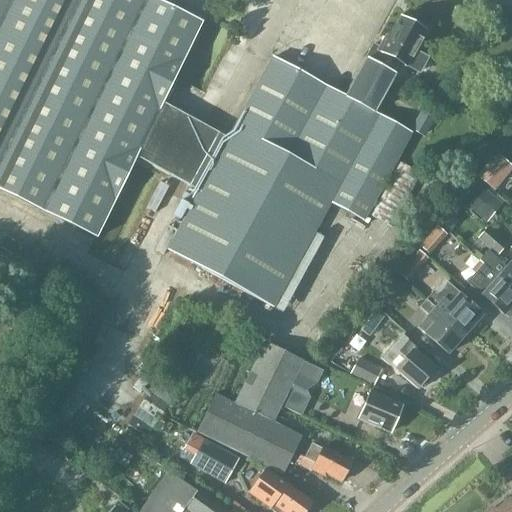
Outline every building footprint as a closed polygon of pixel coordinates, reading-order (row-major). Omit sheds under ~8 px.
[(164,251),(269,308),(326,202),(365,223),(412,135),(374,114),(371,112),(390,77),(388,76),(396,61),(402,65),(420,74),(429,57),(411,47),(419,32),(396,20),(391,29),(389,28),(383,39),(381,38),(375,50),(370,47),(343,97),(269,57),(226,136),(164,102),(202,23),(154,0),(0,0),(0,192),(97,239),(136,159),(196,192),(164,251)] [(422,113),(412,131),(423,137),(433,120),(422,113)] [(511,171),(494,157),(476,178),(494,193),(511,172),(511,171)] [(398,162),(369,215),(395,229),(424,176),(398,162)] [(156,180),(146,208),(156,212),(166,184),(156,180)] [(476,185),(460,203),(486,224),(501,206),(476,185)] [(429,256),(446,236),(437,228),(420,248),(429,256)] [(477,239),(497,258),(507,246),(487,228),(477,239)] [(428,259),(419,251),(398,274),(407,282),(428,259)] [(479,260),(487,267),(511,290),(511,260),(505,269),(496,260),(495,261),(486,253),(479,260)] [(511,290),(487,267),(479,276),(476,273),(475,275),(467,283),(502,315),(503,314),(508,318),(511,313),(511,290)] [(385,291),(395,299),(405,287),(395,278),(385,291)] [(426,300),(464,335),(481,316),(447,285),(437,296),(433,293),(426,300)] [(426,300),(419,308),(428,317),(418,328),(447,354),(464,335),(426,300)] [(228,351),(236,329),(214,322),(207,345),(228,351)] [(401,336),(381,359),(395,371),(417,390),(420,388),(423,389),(428,383),(427,380),(435,370),(413,351),(415,349),(407,342),(401,336)] [(215,396),(197,434),(283,476),(301,438),(273,424),(303,362),(265,343),(234,405),(215,396)] [(358,360),(351,375),(373,386),(380,372),(358,360)] [(139,392),(152,375),(145,369),(131,386),(139,392)] [(158,398),(165,384),(154,378),(147,392),(158,398)] [(309,399),(290,390),(281,408),(300,417),(309,399)] [(395,421),(401,406),(371,393),(359,420),(389,433),(390,431),(392,430),(395,423),(395,421)] [(131,417),(151,428),(161,411),(141,399),(131,417)] [(192,435),(187,444),(198,451),(190,465),(224,484),(238,460),(204,441),(203,442),(192,435)] [(41,471),(53,456),(35,442),(23,457),(41,471)] [(311,445),(304,459),(314,464),(310,471),(325,479),(327,476),(341,483),(345,475),(348,475),(351,469),(350,466),(352,463),(323,448),(321,450),(311,445)] [(66,474),(71,462),(59,457),(54,468),(66,474)] [(266,471),(250,494),(270,508),(269,510),(271,511),(308,511),(311,509),(310,506),(312,503),(287,485),(286,486),(266,471)] [(140,511),(182,511),(197,492),(169,472),(140,511)] [(229,511),(199,490),(197,492),(182,511),(229,511)] [(511,511),(511,503),(510,501),(495,511),(511,511)] [(117,502),(109,511),(127,511),(128,511),(117,502)]
